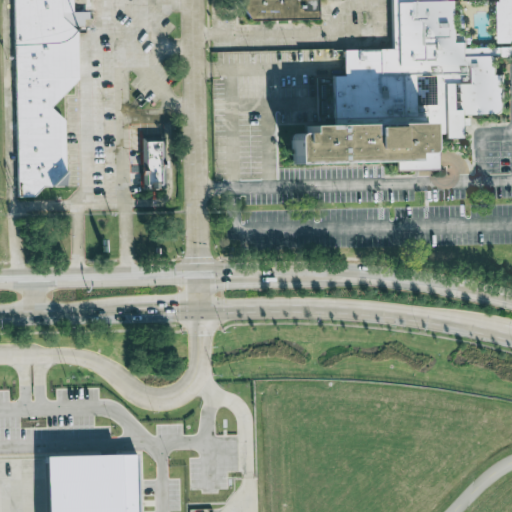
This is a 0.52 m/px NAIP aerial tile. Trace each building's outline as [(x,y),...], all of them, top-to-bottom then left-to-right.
[(9,0),(14,197),(30,197),(41,188),(64,188),(61,121),(48,108),(74,81),(74,27),(58,17),(57,0),(9,0)] [(321,0),(322,18),(251,21),(237,0),(321,0)] [(278,138),(292,138),(292,129),(332,129),(331,78),(341,78),(341,53),(389,52),(388,0),(511,0),(511,62),(501,62),(502,114),(467,114),(467,126),(456,126),(456,139),(432,139),(433,170),(393,171),(393,161),(278,163),(278,138)] [(142,140),(142,189),(160,188),(159,140),(142,140)] [(137,511),(136,454),(45,457),(45,511),(137,511)] [(0,511),(0,473),(27,474),(28,504),(44,504),(44,511),(0,511)]
